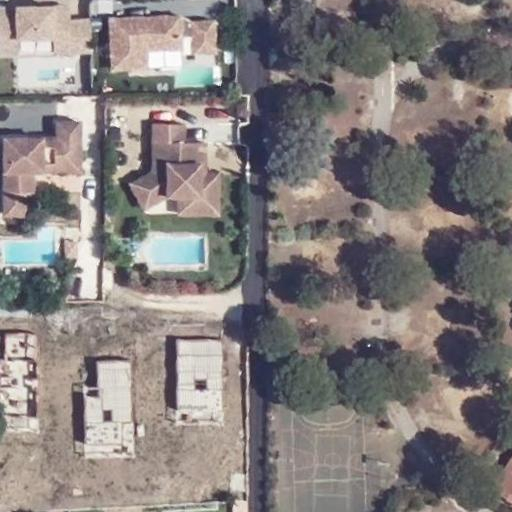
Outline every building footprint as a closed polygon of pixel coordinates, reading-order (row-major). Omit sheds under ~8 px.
[(481,11),(479,0),(443,0),(445,14),(481,11)] [(69,18),(68,4),(0,4),(0,55),(89,55),(89,18),(69,18)] [(224,45),(239,45),(239,12),(224,12),(224,45)] [(217,85),(215,16),(107,18),(108,75),(175,73),(175,86),(217,85)] [(511,126),(511,86),(498,87),(499,127),(511,126)] [(57,119),(57,136),(3,136),(3,212),(22,213),(23,190),(31,190),(31,169),(62,170),(62,149),(71,149),(72,137),(80,137),(80,120),(57,119)] [(216,171),(204,171),(205,140),(199,140),(184,140),(184,122),(153,121),(152,151),(152,155),(158,165),(146,173),(141,176),(153,197),(154,200),(166,194),(177,194),(198,194),(198,204),(217,204),(217,199),(218,170),(216,171)] [(448,157),(446,128),(406,130),(408,159),(448,157)] [(62,170),(80,170),(80,137),(72,137),(71,149),(62,149),(62,170)] [(334,173),(297,171),(295,206),(312,207),(313,192),(333,193),(334,173)] [(153,197),(141,176),(130,182),(144,206),(154,200),(153,197)] [(177,209),(217,209),(217,204),(198,204),(198,194),(177,194),(177,209)] [(423,205),(423,242),(442,242),(442,227),(462,227),(463,205),(423,205)] [(511,214),(494,216),(495,234),(511,233),(511,214)] [(302,243),(302,268),(342,267),(341,242),(302,243)] [(62,243),(62,258),(72,258),(72,243),(62,243)] [(427,310),(429,346),(448,345),(447,330),(467,329),(466,307),(427,310)] [(175,423),(222,422),(221,341),(174,341),(175,423)] [(95,398),(82,398),(84,457),(131,456),(129,362),(95,363),(95,398)] [(9,414),(32,415),(35,366),(13,364),(9,414)] [(440,390),(451,423),(469,417),(465,405),(485,399),(478,378),(440,390)] [(511,506),(511,461),(493,496),(511,506)]
